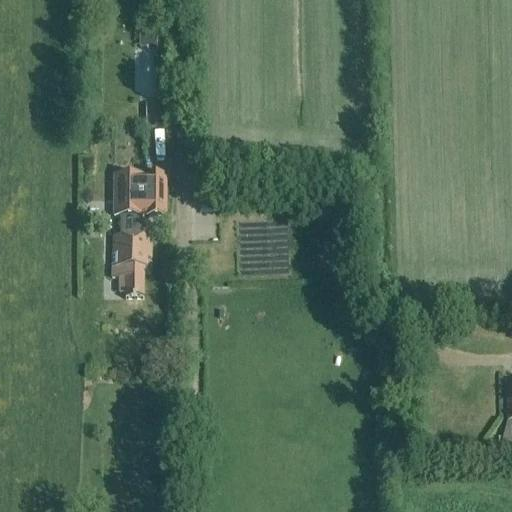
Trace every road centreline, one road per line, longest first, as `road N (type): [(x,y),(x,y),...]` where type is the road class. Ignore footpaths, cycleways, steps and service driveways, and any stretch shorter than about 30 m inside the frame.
road 1 (track): [(173,0),(181,511)]
road 2 (track): [(176,187),(355,193),(366,207),(366,299),(377,316),(439,360),(504,362)]
